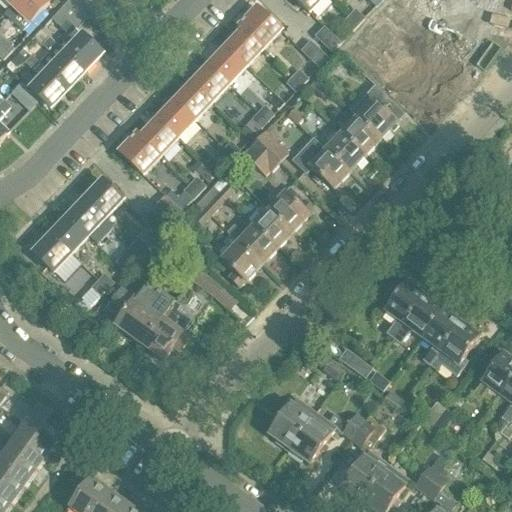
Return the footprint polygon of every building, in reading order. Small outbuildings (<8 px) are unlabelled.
[(2,0),(12,9),(13,9),(21,0),(2,0)] [(12,9),(4,17),(23,34),(31,26),(31,27),(51,7),(48,4),(50,2),(48,0),(21,0),(13,9),(12,9)] [(292,0),(304,11),(310,17),(325,0),(292,0)] [(481,0),(494,12),(505,0),(481,0)] [(71,3),(53,22),(79,46),(67,58),(86,76),(104,57),(79,33),(90,22),(71,3)] [(464,6),(448,23),(475,49),(492,32),(464,6)] [(388,10),(380,18),(385,23),(394,15),(388,10)] [(258,11),(240,30),(244,34),(264,53),(282,34),(258,11)] [(350,19),(359,28),(365,22),(356,13),(350,19)] [(380,18),(372,27),(377,32),(385,23),(380,18)] [(353,35),(359,28),(350,19),(344,26),(353,35)] [(448,23),(433,39),(461,65),(475,49),(448,23)] [(342,47),(325,30),(325,29),(315,39),(333,56),(342,47)] [(35,40),(44,48),(52,56),(41,67),(42,68),(49,75),(69,94),(86,76),(67,58),(66,57),(59,50),(57,48),(50,41),(42,33),(35,40)] [(244,34),(227,52),(247,71),(264,53),(244,34)] [(433,39),(418,54),(445,81),(461,65),(433,39)] [(0,59),(4,63),(14,53),(0,40),(0,59)] [(319,70),(328,60),(311,44),(301,53),(319,70)] [(355,44),(347,52),(353,58),(361,49),(355,44)] [(24,51),(11,64),(17,70),(27,66),(30,69),(36,75),(43,81),(31,93),(41,103),(43,105),(42,107),(46,111),(47,112),(49,110),(51,112),(69,94),(49,75),(42,68),(34,61),(33,59),(24,51)] [(227,52),(210,70),(230,89),(247,71),(227,52)] [(418,54),(403,70),(430,96),(445,81),(418,54)] [(194,86),(193,87),(213,107),(230,89),(210,70),(194,86)] [(403,70),(385,89),(413,115),(430,96),(403,70)] [(293,80),(302,89),(308,83),(299,74),(293,80)] [(296,96),(302,89),(293,80),(287,87),(296,96)] [(193,87),(176,105),(196,124),(206,114),(213,107),(193,87)] [(327,104),(333,98),(323,89),(317,95),(327,104)] [(375,89),(351,114),(358,121),(382,144),(398,127),(397,125),(395,123),(403,115),(396,109),(386,99),(375,89)] [(5,103),(0,108),(0,117),(2,120),(12,110),(5,103)] [(176,105),(159,123),(179,142),(196,124),(176,105)] [(259,116),(268,125),(274,119),(265,110),(259,116)] [(299,128),(305,121),(295,113),(289,119),(299,128)] [(262,132),(268,125),(259,116),(252,123),(262,132)] [(358,121),(343,138),(367,160),(382,144),(358,121)] [(159,123),(142,141),(162,160),(179,142),(159,123)] [(259,144),(282,166),(289,158),(266,136),(259,144)] [(138,137),(120,156),(144,179),(162,160),(142,141),(138,137)] [(343,138),(327,154),(351,177),(367,160),(343,138)] [(315,143),(295,164),(307,175),(311,171),(335,193),(351,177),(327,154),(315,143)] [(249,154),(244,160),(266,181),(271,175),(272,177),(273,176),(282,166),(259,144),(249,154)] [(225,152),(234,161),(241,154),(231,145),(225,152)] [(228,167),(234,161),(225,152),(219,158),(228,167)] [(203,172),(197,165),(192,170),(198,177),(203,172)] [(197,181),(191,188),(200,196),(207,190),(197,181)] [(104,185),(87,202),(107,222),(124,204),(104,185)] [(191,188),(185,194),(194,203),(197,200),(200,196),(191,188)] [(220,198),(227,204),(235,195),(229,189),(221,197),(220,198)] [(211,220),(227,204),(220,198),(221,197),(214,190),(197,208),(204,215),(205,214),(211,220)] [(270,214),(294,237),(310,220),(310,219),(314,215),(291,192),(270,214)] [(185,194),(174,206),(183,215),(194,203),(185,194)] [(165,198),(156,208),(157,209),(174,225),(183,215),(174,206),(166,198),(165,198)] [(87,202),(70,220),(90,240),(97,247),(114,229),(107,222),(87,202)] [(143,223),(160,239),(170,229),(152,212),(142,222),(143,223)] [(202,230),(211,220),(205,214),(204,215),(196,223),(202,230)] [(278,253),(294,237),(270,214),(255,231),(278,253)] [(70,220),(52,239),(72,258),(90,240),(70,220)] [(246,240),(234,229),(228,236),(231,239),(239,247),(263,269),(278,253),(255,231),(246,240)] [(52,239),(35,257),(37,260),(36,261),(35,262),(40,267),(42,266),(42,265),(55,277),(63,285),(81,266),(72,258),(52,239)] [(247,286),(263,269),(239,247),(231,239),(225,245),(233,253),(223,264),(236,276),(231,282),(240,291),(246,285),(247,286)] [(134,248),(143,257),(149,250),(140,242),(134,248)] [(137,263),(143,257),(134,248),(127,254),(137,263)] [(127,254),(116,266),(125,275),(137,263),(127,254)] [(227,268),(222,263),(217,268),(223,273),(227,268)] [(193,268),(185,278),(192,284),(200,273),(193,268)] [(200,273),(192,284),(216,300),(223,290),(200,273)] [(99,284),(108,293),(114,287),(105,278),(99,284)] [(102,300),(108,293),(99,284),(93,291),(102,300)] [(392,301),(386,309),(389,311),(386,315),(397,323),(387,336),(394,342),(424,301),(418,297),(420,295),(421,293),(414,288),(410,285),(408,289),(407,288),(406,288),(395,303),(392,301)] [(109,311),(108,312),(118,319),(112,327),(116,329),(145,350),(164,323),(163,323),(171,312),(175,305),(149,287),(148,289),(137,304),(130,299),(122,293),(109,311)] [(424,301),(394,342),(401,347),(411,334),(422,342),(445,311),(435,303),(432,307),(424,301)] [(164,323),(145,350),(164,364),(166,361),(173,351),(175,353),(180,356),(183,350),(189,342),(183,338),(192,325),(179,315),(182,310),(175,305),(171,312),(163,323),(164,323)] [(445,311),(422,342),(433,351),(424,364),(431,369),(461,328),(454,324),(457,320),(445,311)] [(461,328),(431,369),(438,374),(442,369),(457,380),(469,365),(465,362),(479,342),(479,341),(481,338),(470,330),(468,334),(461,328)] [(340,362),(366,382),(373,372),(347,352),(340,362)] [(511,361),(510,365),(502,359),(471,401),(479,407),(484,400),(495,408),(501,400),(511,385),(511,361)] [(339,385),(346,376),(330,364),(323,374),(339,385)] [(369,385),(383,395),(390,385),(376,375),(369,385)] [(509,428),(511,423),(511,385),(501,400),(511,408),(502,423),(508,427),(509,428)] [(0,392),(0,409),(10,396),(2,390),(0,392)] [(390,395),(385,403),(399,411),(404,404),(390,395)] [(271,435),(270,437),(277,443),(276,445),(289,455),(317,417),(306,410),(303,408),(295,402),(271,435)] [(433,429),(446,411),(437,405),(424,423),(433,429)] [(25,428),(56,450),(69,432),(39,410),(25,428)] [(446,411),(433,429),(442,436),(455,418),(446,411)] [(317,417),(289,455),(302,464),(303,462),(306,463),(310,467),(335,433),(341,438),(342,437),(352,444),(367,425),(356,417),(350,425),(337,416),(331,423),(319,414),(317,417)] [(362,464),(343,490),(350,495),(349,496),(348,497),(362,507),(385,476),(390,470),(379,463),(369,455),(387,432),(370,419),(367,425),(352,444),(362,451),(361,453),(367,457),(365,460),(362,458),(359,462),(362,464)] [(511,423),(509,428),(508,427),(501,436),(509,442),(511,437),(511,423)] [(13,446),(43,468),(56,450),(25,428),(13,446)] [(30,485),(43,468),(13,446),(0,463),(30,485)] [(423,479),(415,490),(425,497),(439,478),(439,477),(442,473),(448,464),(441,458),(431,472),(429,470),(423,479)] [(0,463),(0,489),(17,502),(30,485),(0,463)] [(385,476),(362,507),(368,511),(389,511),(409,484),(399,477),(390,470),(385,476)] [(439,478),(425,497),(434,504),(435,502),(442,493),(448,484),(444,481),(447,477),(442,473),(439,477),(439,478)] [(70,511),(97,511),(110,495),(92,482),(70,511)] [(0,511),(10,511),(17,502),(0,489),(0,511)] [(438,511),(452,511),(458,505),(442,493),(434,504),(441,508),(438,511)] [(124,511),(128,508),(110,495),(97,511),(124,511)]
